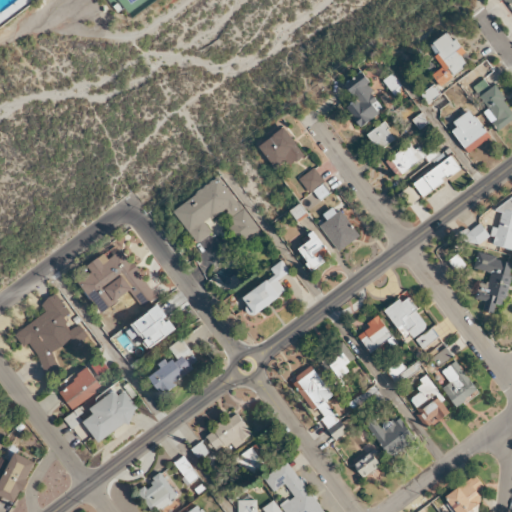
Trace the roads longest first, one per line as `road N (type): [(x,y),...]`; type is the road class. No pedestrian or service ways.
road 1 (residential): [(511,378),(306,115)]
road 2 (residential): [(258,358),(511,167)]
road 3 (residential): [(54,511),(236,375)]
road 4 (residential): [(110,511),(0,364)]
road 5 (residential): [(238,355),(132,215)]
road 6 (residential): [(356,511),(255,377)]
road 7 (residential): [(0,304),(118,215),(132,215)]
road 8 (residential): [(384,511),(511,416)]
